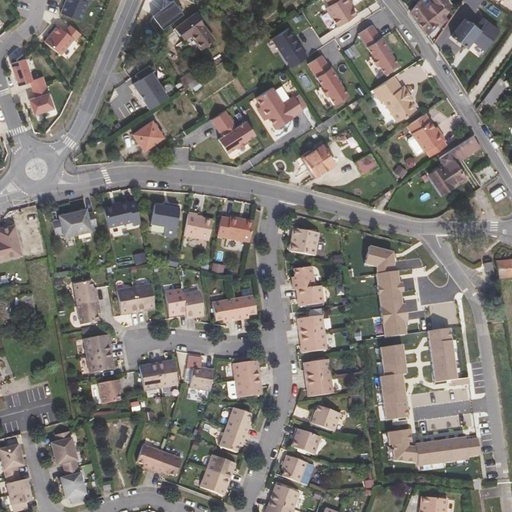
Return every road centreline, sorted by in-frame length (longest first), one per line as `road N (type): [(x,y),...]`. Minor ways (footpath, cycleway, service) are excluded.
road 1 (residential): [(280,192),(395,224),(511,229)]
road 2 (residential): [(511,184),(391,0)]
road 3 (residential): [(77,183),(133,175),(280,192)]
road 4 (residential): [(244,511),(284,411),(281,341)]
road 5 (secondary): [(61,153),(133,0)]
road 6 (residential): [(134,366),(140,344),(281,341)]
road 7 (residential): [(281,341),(270,255),(280,192)]
